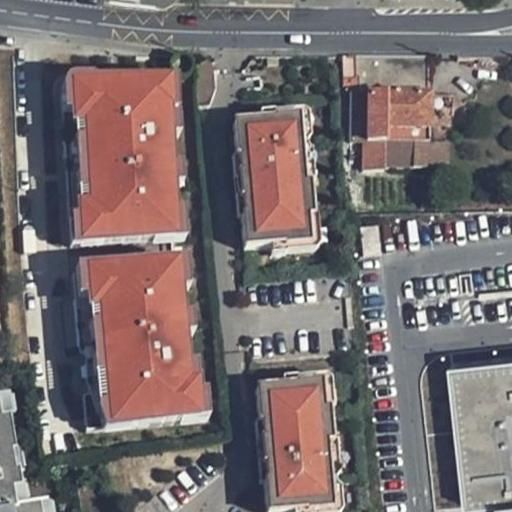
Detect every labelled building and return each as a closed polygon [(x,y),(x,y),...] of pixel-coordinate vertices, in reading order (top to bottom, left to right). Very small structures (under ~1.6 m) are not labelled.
[(431,93),(429,53),(347,52),(347,76),(351,76),(351,94),(351,141),(361,141),(361,171),(384,171),(384,169),(433,167),(431,141),(431,93)] [(61,90),(73,244),(187,235),(184,209),(174,210),(173,190),(183,189),(181,163),(171,164),(169,141),(178,140),(177,120),(169,120),(169,114),(177,113),(174,80),(70,79),(64,83),(61,90)] [(298,121),(234,127),(244,252),(308,249),(306,221),(311,220),(309,187),(303,188),(298,121)] [(456,167),(454,141),(431,141),(433,167),(456,167)] [(189,264),(76,273),(81,346),(83,351),(88,350),(91,383),(93,393),(86,395),(89,430),(209,420),(207,393),(197,393),(195,365),(187,365),(185,341),(195,340),(193,314),(183,315),(181,290),(191,290),(189,264)] [(511,511),(511,359),(451,366),(458,429),(459,435),(466,505),(467,509),(501,506),(501,511),(511,511)] [(281,390),(256,392),(258,425),(260,427),(262,442),(268,443),(270,465),(264,467),(265,511),(296,511),(305,511),(329,511),(325,447),(330,445),(327,414),(322,411),(319,386),(295,387),(294,391),(282,392),(281,390)] [(0,511),(38,511),(37,502),(23,504),(13,506),(10,488),(19,487),(16,469),(12,469),(9,451),(13,450),(7,415),(0,416),(0,511)] [(20,487),(19,487),(10,488),(13,506),(23,504),(20,487)] [(47,511),(46,500),(37,502),(38,511),(47,511)]
